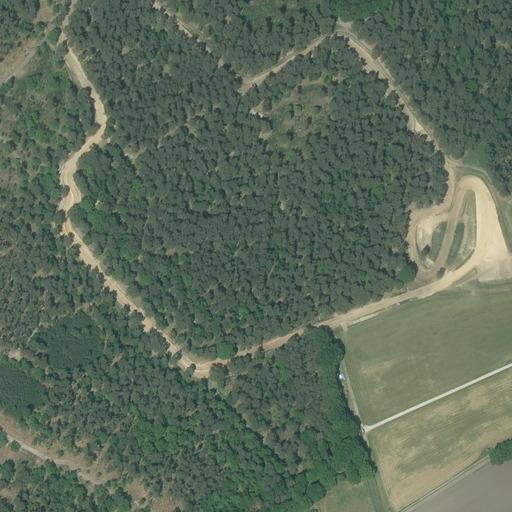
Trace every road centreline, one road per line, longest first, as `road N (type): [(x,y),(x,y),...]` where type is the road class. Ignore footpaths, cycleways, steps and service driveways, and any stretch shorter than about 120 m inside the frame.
road 1 (track): [(244,86),(326,41),(353,48),(403,109),(413,138),(436,153),(450,187),(440,205),(411,223),(417,275),(431,274),(439,262),(459,191),(478,193),(485,228),(464,268),(320,326),(280,207)]
road 2 (track): [(318,511),(307,499),(0,354)]
road 3 (track): [(387,511),(330,323)]
road 4 (track): [(145,511),(0,436)]
road 5 (track): [(363,431),(511,364)]
road 6 (track): [(280,207),(244,86)]
road 7 (unclassified): [(407,511),(511,449)]
